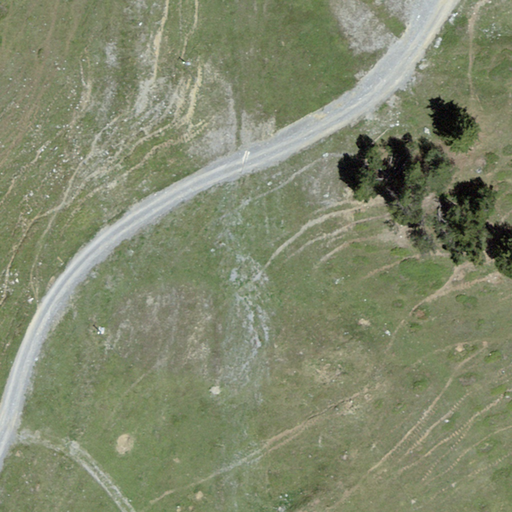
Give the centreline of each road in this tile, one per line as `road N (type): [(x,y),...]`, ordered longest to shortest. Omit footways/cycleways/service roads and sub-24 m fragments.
road 1 (track): [(0,457),(53,315),(103,255),(379,77),(434,0)]
road 2 (track): [(129,511),(86,463),(44,443),(5,442)]
